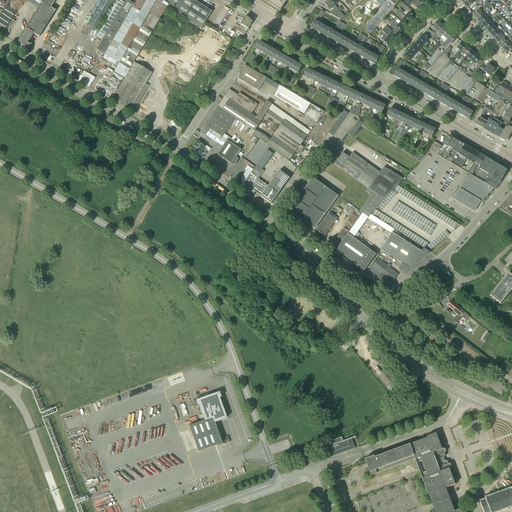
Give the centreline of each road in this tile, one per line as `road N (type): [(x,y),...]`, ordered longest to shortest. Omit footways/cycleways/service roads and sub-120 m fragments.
road 1 (unclassified): [(0,163),(157,256),(195,290),(227,341),(278,481)]
road 2 (secondary): [(176,150),(0,45)]
road 3 (unclassified): [(176,150),(262,18)]
road 4 (tertiary): [(376,84),(497,150)]
road 5 (tertiary): [(497,150),(379,79)]
road 6 (unclassified): [(362,451),(443,422),(462,392)]
